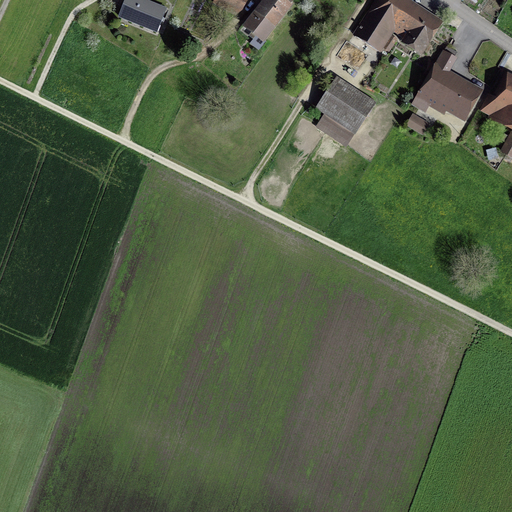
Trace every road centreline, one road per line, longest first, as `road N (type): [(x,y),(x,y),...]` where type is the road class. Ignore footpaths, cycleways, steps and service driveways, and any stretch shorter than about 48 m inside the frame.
road 1 (track): [(0,82),(511,331)]
road 2 (track): [(240,198),(367,0)]
